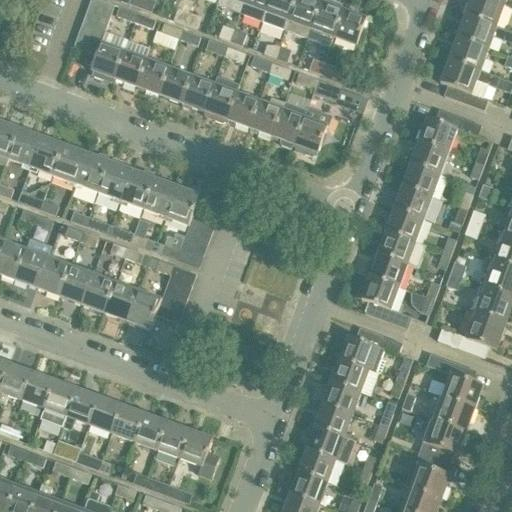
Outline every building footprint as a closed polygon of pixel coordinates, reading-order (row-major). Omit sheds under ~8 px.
[(93,0),(91,0),(87,12),(110,20),(115,8),(93,0)] [(130,0),(129,6),(140,11),(144,0),(130,0)] [(148,0),(144,0),(140,11),(152,15),(156,3),(148,0)] [(221,0),(219,8),(241,16),(247,0),(221,0)] [(247,0),(241,16),(264,24),(272,0),(247,0)] [(272,0),(264,24),(286,32),(298,0),(272,0)] [(298,0),(286,32),(309,41),(322,5),(309,0),(298,0)] [(485,0),(471,0),(465,18),(497,29),(505,7),(485,0)] [(322,5),(309,41),(305,51),(325,58),(328,48),(331,49),(334,40),(344,13),(322,5)] [(116,19),(134,25),(138,16),(120,9),(116,19)] [(174,23),(185,27),(190,15),(178,11),(174,23)] [(87,12),(83,25),(106,33),(110,20),(87,12)] [(367,21),(344,13),(334,40),(357,48),(367,21)] [(190,15),(185,27),(197,31),(201,19),(190,15)] [(138,16),(134,25),(153,32),(156,23),(138,16)] [(465,18),(457,41),(488,52),(493,39),(511,46),(511,34),(497,29),(465,18)] [(83,25),(78,37),(101,46),(106,33),(83,25)] [(161,35),(179,42),(183,33),(164,26),(161,35)] [(219,40),(231,44),(235,32),(224,28),(219,40)] [(235,32),(231,44),(242,48),(247,36),(235,32)] [(183,33),(179,42),(198,48),(201,39),(183,33)] [(101,46),(78,37),(74,50),(97,59),(101,46)] [(457,41),(449,63),(480,74),(488,52),(457,41)] [(206,52),(224,58),(228,49),(209,42),(206,52)] [(264,56),(276,60),(280,48),(269,44),(264,56)] [(91,73),(116,82),(125,55),(101,46),(97,59),(91,73)] [(280,48),(276,60),(287,65),(292,53),(280,48)] [(228,49),(224,58),(243,65),(246,56),(228,49)] [(116,82),(137,90),(147,63),(125,55),(116,82)] [(251,68),(270,75),(273,66),(255,59),(251,68)] [(309,73),(321,77),(325,65),(313,61),(309,73)] [(137,90),(159,98),(169,71),(147,63),(137,90)] [(480,74),(449,63),(441,84),(440,85),(448,88),(444,99),(484,114),(485,112),(484,112),(487,104),(488,104),(488,103),(472,97),(473,96),(472,96),(477,83),(496,90),(496,91),(510,96),(511,91),(511,85),(500,81),(480,74)] [(325,65),(321,77),(332,81),(337,69),(325,65)] [(273,66),(270,75),(288,81),(291,72),(273,66)] [(159,98),(183,107),(193,79),(169,71),(159,98)] [(296,84),(315,91),(318,82),(300,75),(296,84)] [(183,107),(204,114),(215,87),(193,79),(183,107)] [(215,87),(204,114),(214,118),(213,120),(215,123),(222,126),(226,125),(227,123),(228,123),(238,96),(240,88),(218,79),(215,87)] [(313,96),(337,104),(342,91),(318,82),(315,91),(313,96)] [(228,123),(250,131),(260,104),(238,96),(228,123)] [(250,131),(273,139),(285,106),(272,101),(269,107),(260,104),(250,131)] [(305,120),(307,113),(285,105),(285,106),(273,139),(281,142),(280,145),(281,148),(290,151),(293,150),(294,147),(304,120),(305,120)] [(304,120),(294,147),(318,156),(328,129),(315,124),(319,115),(308,111),(307,113),(305,120),(304,120)] [(428,121),(419,144),(448,155),(457,131),(462,121),(439,113),(435,123),(428,121)] [(462,121),(457,131),(478,139),(479,138),(478,137),(481,129),(482,129),(482,128),(462,121)] [(0,166),(6,169),(8,162),(19,131),(0,124),(0,166)] [(8,162),(31,170),(42,140),(19,131),(8,162)] [(31,170),(53,178),(64,148),(42,140),(31,170)] [(419,144),(411,167),(440,178),(448,155),(419,144)] [(53,178),(76,187),(87,156),(64,148),(53,178)] [(481,150),(476,165),(484,168),(490,153),(481,150)] [(76,187),(98,195),(109,165),(109,164),(110,162),(109,160),(100,157),(98,158),(97,160),(87,156),(76,187)] [(98,195),(121,203),(132,173),(122,169),(123,167),(122,165),(114,161),(111,163),(110,165),(109,165),(98,195)] [(484,168),(476,165),(470,180),(479,183),(484,168)] [(411,167),(403,189),(432,200),(440,178),(411,167)] [(121,203),(143,212),(154,181),(154,179),(153,176),(145,173),(143,174),(142,177),(132,173),(121,203)] [(143,212),(166,220),(177,190),(154,181),(143,212)] [(0,187),(0,197),(11,202),(14,192),(0,187)] [(483,188),(479,200),(490,204),(495,192),(483,188)] [(403,189),(395,212),(424,222),(432,200),(403,189)] [(177,190),(166,220),(188,228),(188,229),(189,229),(190,226),(195,213),(200,198),(199,197),(199,198),(177,190)] [(465,195),(459,210),(468,213),(473,198),(465,195)] [(26,207),(41,213),(44,203),(29,198),(26,207)] [(44,203),(41,213),(56,218),(59,209),(44,203)] [(0,204),(0,214),(5,217),(8,207),(0,204)] [(468,213),(459,210),(454,225),(462,228),(468,213)] [(395,212),(386,234),(416,245),(424,222),(395,212)] [(20,222),(35,228),(38,218),(23,213),(20,222)] [(195,213),(190,226),(213,235),(213,233),(216,224),(217,222),(195,213)] [(474,213),(470,225),(481,229),(485,218),(474,213)] [(71,224),(86,229),(89,220),(74,214),(71,224)] [(38,218),(35,228),(50,233),(53,224),(38,218)] [(89,220),(86,229),(101,235),(104,225),(89,220)] [(481,229),(470,225),(465,237),(476,241),(481,229)] [(190,226),(189,229),(186,238),(208,246),(209,245),(208,245),(212,236),(213,235),(190,226)] [(65,239),(80,244),(83,235),(68,229),(65,239)] [(116,240),(131,246),(134,237),(119,231),(116,240)] [(386,234),(378,258),(407,268),(408,267),(418,271),(426,249),(416,245),(386,234)] [(83,235),(80,244),(95,250),(98,240),(83,235)] [(134,237),(131,246),(146,251),(149,242),(134,237)] [(186,238),(181,250),(204,258),(204,257),(207,248),(208,248),(208,246),(186,238)] [(511,240),(504,238),(495,264),(511,270),(511,240)] [(448,240),(443,255),(451,258),(457,243),(448,240)] [(0,255),(0,277),(15,283),(27,253),(4,244),(0,255)] [(110,255),(125,261),(129,252),(114,246),(110,255)] [(162,257),(177,263),(180,253),(165,248),(162,257)] [(180,253),(177,263),(199,271),(200,269),(203,260),(204,258),(181,250),(180,253)] [(129,252),(125,261),(140,267),(144,257),(129,252)] [(15,283),(37,291),(49,261),(27,253),(15,283)] [(451,258),(443,255),(437,270),(446,273),(451,258)] [(370,280),(399,291),(407,268),(378,258),(375,266),(373,265),(371,266),(367,277),(368,279),(370,280)] [(491,274),(485,289),(511,298),(511,270),(495,264),(485,260),(481,271),(491,274)] [(37,291),(60,299),(71,269),(49,261),(37,291)] [(156,272),(171,278),(174,268),(159,263),(156,272)] [(455,265),(451,277),(462,281),(466,269),(455,265)] [(174,268),(171,278),(170,281),(192,289),(193,288),(192,288),(196,279),(197,277),(174,268)] [(60,299),(83,308),(94,278),(71,269),(60,299)] [(462,281),(451,277),(446,289),(457,293),(462,281)] [(83,308),(106,316),(117,286),(94,278),(83,308)] [(399,291),(370,280),(367,288),(364,287),(362,288),(358,299),(359,301),(362,302),(361,302),(369,305),(365,316),(387,324),(391,313),(399,291)] [(170,281),(165,293),(188,302),(188,300),(191,291),(192,291),(192,289),(170,281)] [(432,285),(426,300),(435,303),(440,288),(432,285)] [(106,316),(127,324),(139,294),(117,286),(106,316)] [(511,298),(485,289),(476,315),(506,326),(505,325),(511,311),(511,309),(511,298)] [(165,293),(162,302),(161,305),(183,313),(184,312),(187,303),(188,302),(165,293)] [(139,294),(127,324),(149,333),(150,333),(156,318),(161,305),(162,302),(161,302),(139,294)] [(435,303),(426,300),(421,315),(429,318),(435,303)] [(183,313),(161,305),(156,318),(179,326),(180,324),(179,324),(183,315),(183,313)] [(412,321),(391,313),(387,324),(408,332),(408,331),(407,330),(410,322),(411,322),(412,321)] [(506,326),(476,315),(466,341),(463,339),(458,351),(485,361),(489,350),(496,352),(497,351),(496,351),(501,336),(502,337),(506,326)] [(377,349),(381,338),(360,330),(356,342),(348,339),(345,349),(343,348),(340,349),(337,359),(338,361),(340,362),(339,363),(369,374),(369,373),(380,377),(386,363),(381,361),(384,352),(377,349)] [(438,344),(458,351),(463,339),(442,332),(442,333),(439,343),(438,343),(438,344)] [(377,349),(384,352),(399,357),(399,356),(398,355),(401,347),(402,347),(403,346),(381,338),(377,349)] [(447,388),(443,399),(476,411),(484,389),(472,385),(476,374),(430,357),(430,358),(431,358),(428,367),(427,367),(426,368),(448,376),(444,387),(447,388)] [(405,359),(396,383),(404,386),(413,362),(405,359)] [(0,391),(9,366),(0,362),(0,391)] [(339,363),(331,385),(361,396),(369,374),(339,363)] [(8,398),(23,403),(34,375),(9,366),(0,391),(0,404),(5,406),(8,398)] [(23,403),(44,411),(46,412),(56,384),(34,375),(23,403)] [(67,419),(68,420),(79,392),(74,390),(76,386),(66,382),(64,387),(56,384),(46,412),(44,411),(40,422),(63,430),(67,419)] [(404,386),(396,383),(390,398),(399,401),(404,386)] [(331,385),(322,409),(352,420),(361,396),(331,385)] [(68,420),(91,428),(101,400),(79,392),(68,420)] [(407,396),(402,411),(410,414),(416,399),(407,396)] [(435,411),(431,421),(467,434),(476,411),(443,399),(442,401),(443,401),(438,412),(435,411)] [(91,428),(113,437),(124,409),(101,400),(91,428)] [(113,437),(136,445),(146,417),(124,409),(113,437)] [(322,409),(315,431),(355,445),(355,444),(345,440),(352,420),(322,409)] [(385,412),(380,428),(388,431),(394,416),(385,412)] [(136,445),(158,453),(168,425),(146,417),(136,445)] [(423,445),(420,454),(451,465),(454,456),(458,458),(467,434),(431,421),(423,445)] [(158,453),(180,461),(191,433),(168,425),(158,453)] [(0,430),(0,437),(8,440),(12,430),(2,426),(0,430)] [(388,431),(380,428),(374,443),(382,446),(388,431)] [(12,430),(8,440),(18,444),(22,434),(12,430)] [(315,431),(306,453),(336,464),(336,463),(347,467),(355,445),(315,431)] [(198,478),(199,478),(211,483),(220,460),(208,456),(213,442),(191,433),(180,461),(201,469),(198,478)] [(43,453),(55,457),(59,447),(47,443),(43,453)] [(55,457),(77,466),(81,455),(59,447),(55,457)] [(8,457),(25,464),(29,454),(11,448),(8,457)] [(306,453),(299,475),(328,486),(336,464),(306,453)] [(29,454),(25,464),(43,470),(46,461),(29,454)] [(414,478),(410,489),(442,501),(450,479),(446,477),(451,465),(420,454),(415,466),(411,477),(414,478)] [(77,466),(100,474),(104,464),(81,455),(77,466)] [(368,458),(363,473),(371,476),(377,461),(368,458)] [(104,464),(100,474),(109,477),(112,467),(104,464)] [(53,474),(70,480),(74,471),(56,465),(53,474)] [(74,471),(70,480),(88,487),(91,478),(74,471)] [(371,476),(363,473),(357,488),(366,491),(371,476)] [(290,497),(290,498),(320,509),(328,486),(299,475),(295,483),(293,482),(291,484),(287,494),(288,496),(290,497)] [(133,486),(144,491),(148,480),(137,476),(133,486)] [(148,480),(144,491),(162,497),(165,487),(148,480)] [(0,511),(8,511),(17,489),(0,482),(0,511)] [(374,486),(369,501),(377,504),(383,489),(374,486)] [(35,511),(59,511),(62,505),(49,501),(52,491),(42,487),(38,497),(41,498),(35,511)] [(136,494),(119,488),(115,497),(133,503),(136,494)] [(8,511),(35,511),(41,498),(38,497),(17,489),(8,511)] [(407,489),(398,511),(400,511),(438,511),(442,501),(410,489),(410,490),(407,489)] [(171,500),(189,507),(193,497),(175,490),(171,500)] [(109,511),(110,511),(109,510),(110,509),(97,504),(100,496),(91,493),(83,511),(109,511)] [(143,507),(156,511),(160,511),(164,504),(146,498),(143,507)] [(318,511),(320,509),(290,498),(284,511),(318,511)] [(338,511),(358,511),(360,506),(352,503),(343,500),(338,511)] [(374,511),(377,504),(369,501),(364,511),(374,511)]
